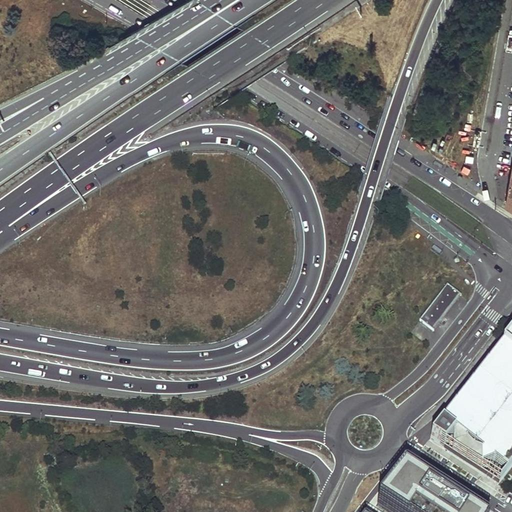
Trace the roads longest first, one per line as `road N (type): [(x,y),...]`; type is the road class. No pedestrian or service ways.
road 1 (motorway): [(200,134),(249,139),(279,160),(303,194),(313,259),(285,319),(239,351),(180,361),(0,336)]
road 2 (motorway): [(0,363),(158,387),(221,383),(265,366),(323,309),(387,127)]
road 3 (secondary): [(105,0),(388,181),(476,251)]
road 4 (secondary): [(498,219),(163,3)]
road 5 (motorway): [(0,217),(320,0)]
road 6 (motorway): [(255,0),(0,168)]
road 7 (motorway): [(0,405),(233,432)]
road 8 (motorway): [(0,239),(138,154),(200,134)]
road 9 (motorway): [(220,0),(56,100)]
road 10 (tertiary): [(391,418),(447,373),(511,283)]
road 11 (tertiary): [(485,286),(429,358),(377,405)]
road 12 (motorway): [(387,127),(437,0)]
road 13 (residential): [(507,511),(392,443)]
